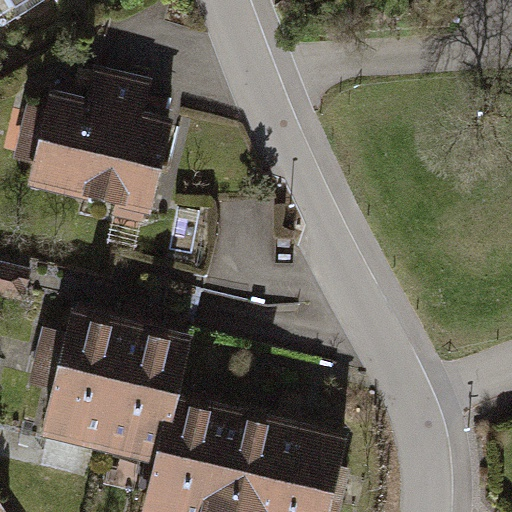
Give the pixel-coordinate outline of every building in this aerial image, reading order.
[(0,0),(0,12),(20,0),(0,0)] [(87,103),(53,94),(33,177),(149,204),(169,122),(141,116),(149,81),(95,68),(87,103)] [(511,192),(427,214),(442,283),(511,265),(511,192)] [(132,326),(73,312),(45,426),(104,440),(132,326)] [(189,340),(132,326),(104,440),(160,454),(175,397),(189,340)] [(206,511),(230,412),(175,397),(160,454),(146,510),(153,511),(206,511)] [(265,511),(286,424),(230,412),(206,511),(265,511)] [(326,511),(344,438),(286,424),(265,511),(326,511)]
